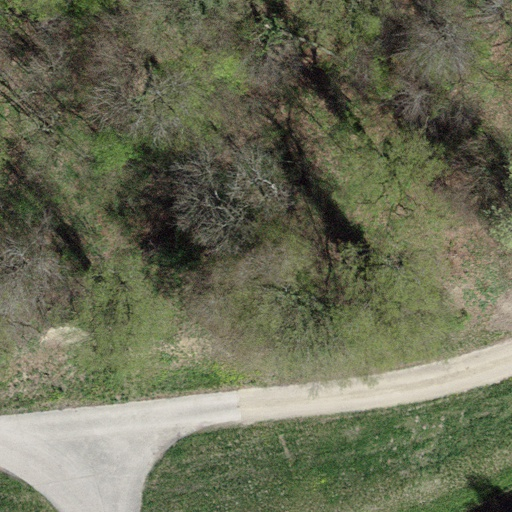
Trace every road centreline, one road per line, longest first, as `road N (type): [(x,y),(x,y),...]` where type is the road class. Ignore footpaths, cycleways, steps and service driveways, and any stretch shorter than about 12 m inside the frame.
road 1 (track): [(80,425),(331,403),(511,354)]
road 2 (unclassified): [(0,432),(80,425),(101,511)]
